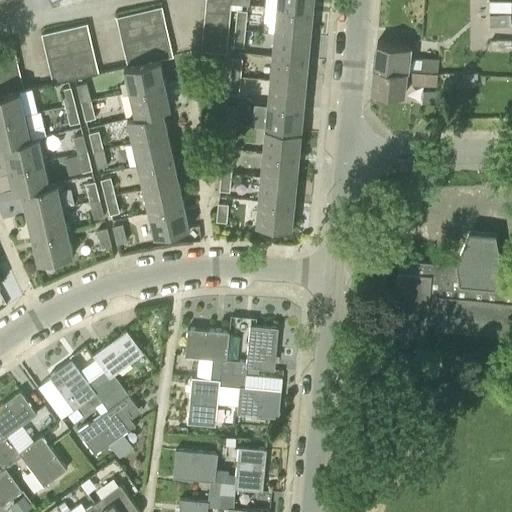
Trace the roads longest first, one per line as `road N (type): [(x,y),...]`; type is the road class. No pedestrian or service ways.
road 1 (residential): [(0,342),(79,296),(170,269),(336,272)]
road 2 (residential): [(312,511),(336,272)]
road 3 (unclassified): [(346,150),(511,149)]
road 4 (residential): [(346,150),(360,0)]
road 5 (residential): [(336,272),(346,150)]
